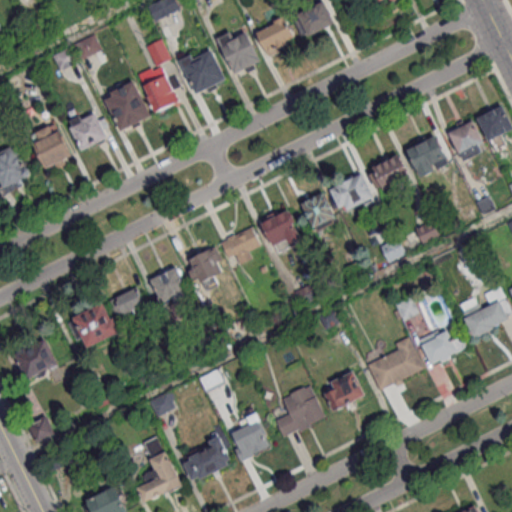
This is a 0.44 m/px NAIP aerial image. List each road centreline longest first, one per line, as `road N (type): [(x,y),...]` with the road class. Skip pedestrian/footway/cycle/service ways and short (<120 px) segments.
road 1 (residential): [(0,295),(503,44)]
road 2 (residential): [(484,7),(0,251)]
road 3 (residential): [(511,380),(252,511)]
road 4 (residential): [(344,511),(511,427)]
